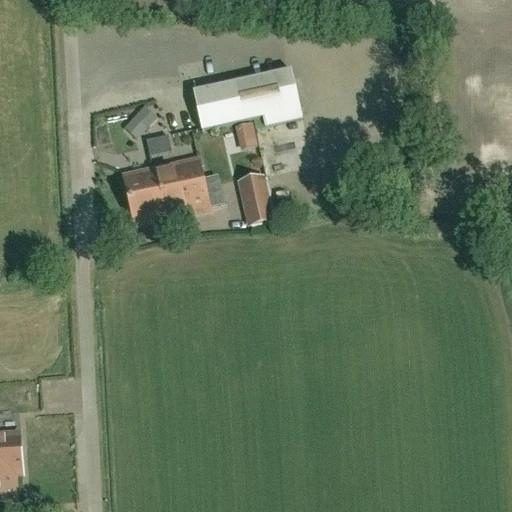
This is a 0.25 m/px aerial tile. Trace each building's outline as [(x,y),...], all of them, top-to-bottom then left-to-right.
[(354,59),(354,67),(384,67),(385,59),(354,59)] [(292,73),(194,94),(203,133),(264,120),(266,129),(303,121),(292,73)] [(153,113),(129,125),(137,140),(161,128),(153,113)] [(154,158),(173,157),(172,141),(153,143),(154,158)] [(136,228),(173,219),(210,211),(199,162),(125,179),(136,228)] [(266,178),(239,183),(247,230),(275,225),(266,178)] [(0,508),(18,507),(16,477),(23,477),(20,438),(0,439),(0,508)]
